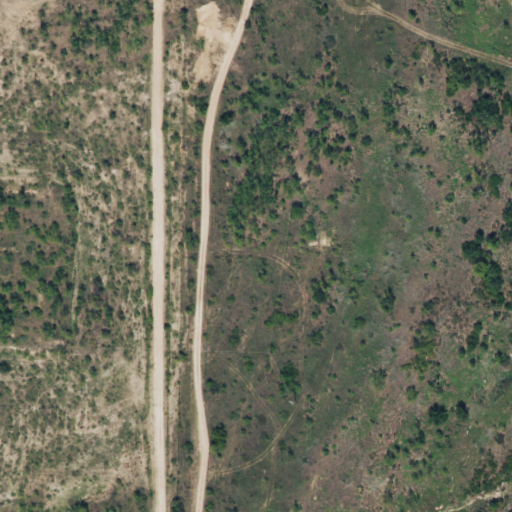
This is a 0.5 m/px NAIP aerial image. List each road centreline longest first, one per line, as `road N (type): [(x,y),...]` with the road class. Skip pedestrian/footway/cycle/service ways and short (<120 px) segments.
road 1 (residential): [(200,511),(207,124),(250,0)]
road 2 (residential): [(147,511),(155,0)]
